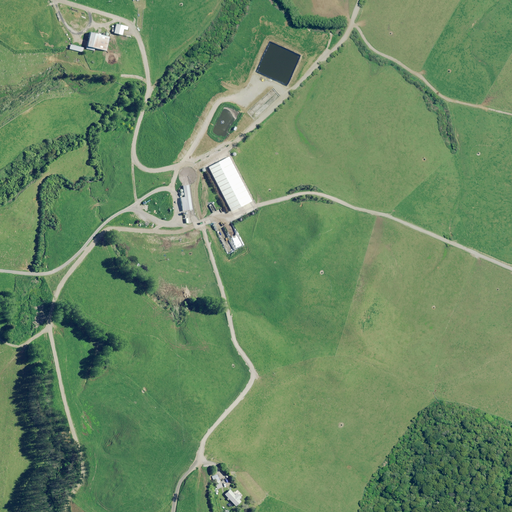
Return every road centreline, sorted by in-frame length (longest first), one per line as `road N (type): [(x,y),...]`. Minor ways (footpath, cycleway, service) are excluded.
road 1 (track): [(0,265),(63,259),(87,235),(199,223),(261,377),(203,447),(176,511)]
road 2 (unknown): [(64,0),(127,19),(140,37),(145,76)]
